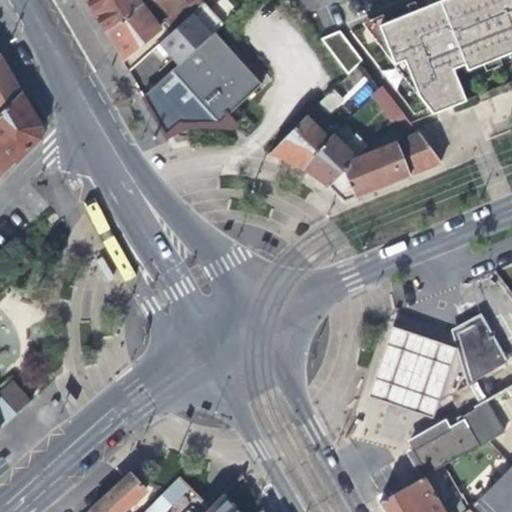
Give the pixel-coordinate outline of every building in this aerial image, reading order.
[(87,0),(96,14),(105,32),(148,0),(87,0)] [(148,0),(105,32),(114,48),(122,61),(159,28),(168,35),(190,15),(202,3),(199,0),(148,0)] [(466,71),(511,52),(511,0),(444,0),(437,3),(439,6),(427,11),(426,7),(377,27),(392,64),(403,60),(419,100),(431,115),(464,102),(451,70),(463,66),(466,71)] [(209,35),(190,15),(168,35),(159,44),(169,55),(177,64),(209,35)] [(82,17),(77,20),(88,39),(92,37),(82,17)] [(392,64),(377,27),(367,31),(392,64)] [(226,44),(214,31),(209,35),(177,64),(142,96),(165,135),(176,122),(219,124),(263,84),(226,44)] [(324,43),(347,74),(362,63),(339,32),(324,43)] [(0,112),(20,93),(10,76),(0,58),(0,112)] [(403,60),(392,64),(419,100),(403,60)] [(391,123),(400,113),(380,87),(371,97),(391,123)] [(333,89),(318,104),(326,112),(340,98),(333,89)] [(31,111),(20,93),(0,112),(0,178),(33,144),(39,126),(31,111)] [(285,161),(300,167),(327,140),(304,117),(268,153),(285,161)] [(363,149),(378,135),(371,128),(356,142),(363,149)] [(417,134),(354,159),(326,186),(334,194),(342,202),(440,163),(417,134)] [(331,136),(327,140),(300,167),(314,177),(326,186),(354,159),(331,136)] [(107,252),(103,254),(113,274),(118,271),(107,252)] [(467,372),(471,383),(506,363),(483,319),(470,325),(454,332),(467,372)] [(394,332),(371,401),(387,406),(434,422),(456,354),(410,338),(394,332)] [(14,382),(0,395),(0,396),(19,417),(33,403),(14,382)] [(0,396),(0,433),(19,417),(0,396)] [(461,416),(465,422),(479,447),(500,435),(483,404),(461,416)] [(423,478),(479,447),(465,422),(448,432),(444,424),(410,443),(414,450),(409,453),(423,478)] [(120,511),(143,492),(129,476),(100,501),(88,511),(120,511)] [(163,511),(187,489),(208,511),(211,508),(180,477),(168,489),(153,504),(144,511),(163,511)] [(383,511),(442,511),(421,478),(378,503),(383,511)] [(234,511),(221,498),(211,508),(208,511),(206,511),(234,511)]
